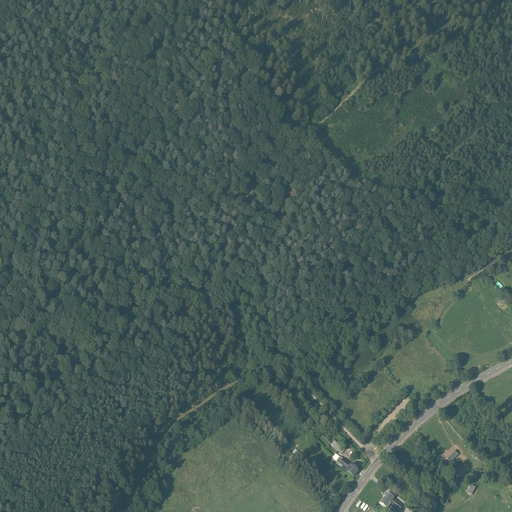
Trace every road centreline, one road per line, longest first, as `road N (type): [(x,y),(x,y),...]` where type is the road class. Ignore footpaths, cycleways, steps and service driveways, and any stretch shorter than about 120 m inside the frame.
road 1 (track): [(0,247),(84,214),(115,192),(134,164),(191,185),(216,213),(287,164),(288,193),(261,284),(268,341),(283,368),(364,449)]
road 2 (track): [(195,0),(136,19),(0,182)]
road 3 (track): [(292,173),(312,130),(387,58),(485,0)]
road 4 (secondary): [(511,360),(418,419),(339,511)]
road 5 (track): [(119,511),(168,428),(279,361)]
